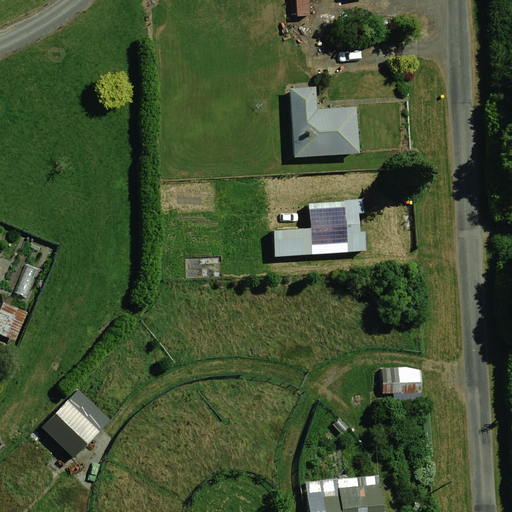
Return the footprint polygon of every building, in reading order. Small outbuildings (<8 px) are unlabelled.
[(310,91),(286,93),(291,164),(356,159),(352,110),(311,113),(310,91)] [(360,201),(339,204),(341,228),(265,232),(266,262),(363,258),(360,201)] [(225,252),(185,254),(186,285),(226,283),(225,252)] [(31,314),(6,302),(0,314),(0,341),(14,349),(31,314)] [(421,405),(421,390),(420,364),(381,365),(382,391),(382,396),(393,396),(393,405),(421,405)] [(108,419),(74,389),(35,435),(68,465),(108,419)] [(55,463),(39,444),(30,451),(25,445),(0,466),(0,491),(16,510),(51,480),(45,473),(55,463)] [(375,511),(374,479),(302,482),(303,511),(375,511)]
